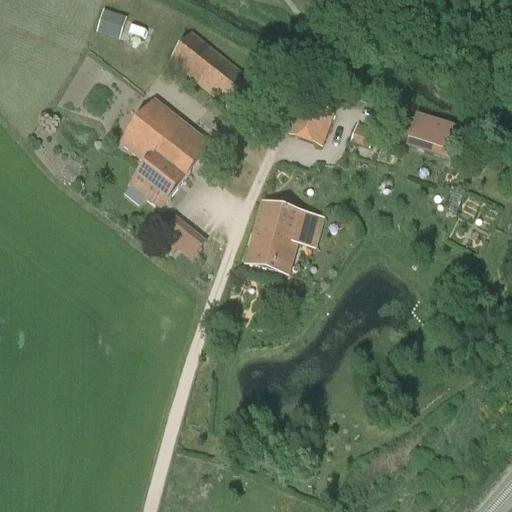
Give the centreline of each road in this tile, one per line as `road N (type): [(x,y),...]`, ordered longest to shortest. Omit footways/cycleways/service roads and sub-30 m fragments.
road 1 (track): [(170,453),(301,494),(313,478),(389,448),(470,381),(493,331),(511,250)]
road 2 (track): [(511,195),(424,164),(415,145)]
